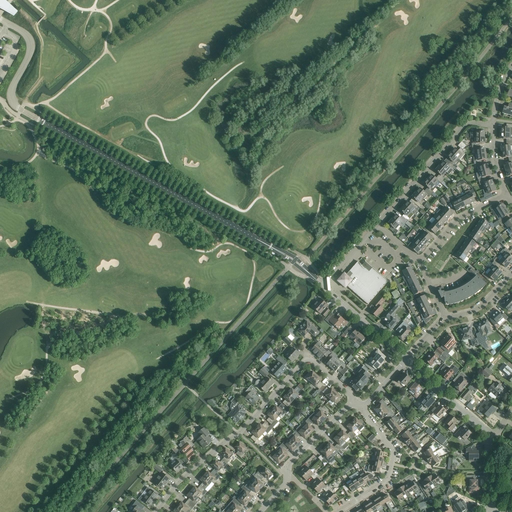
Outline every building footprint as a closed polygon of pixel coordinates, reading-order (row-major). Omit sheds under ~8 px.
[(3,10),(5,11),(14,15),(16,12),(8,4),(2,0),(0,0),(0,7),(1,8),(3,10)] [(511,103),(509,103),(508,108),(507,108),(504,107),(502,113),(511,115),(511,103)] [(499,129),(499,132),(501,132),(501,133),(511,133),(511,124),(507,124),(507,128),(501,128),(501,129),(499,129)] [(499,134),(499,138),(500,138),(500,139),(507,139),(507,142),(511,142),(511,133),(501,133),(501,134),(499,134)] [(473,143),(471,143),(472,147),(478,146),(478,143),(479,143),(484,143),(485,143),(485,140),(484,140),(484,138),(473,138),(473,139),(472,140),(472,142),(473,142),(473,143)] [(508,146),(501,147),(502,152),(511,151),(511,150),(511,142),(507,142),(508,146)] [(455,148),(451,153),(458,159),(459,160),(465,154),(462,150),(464,148),(460,144),(458,146),(460,148),(458,151),(455,148)] [(478,146),(472,147),(472,150),(475,150),(475,153),(476,153),(477,155),(486,154),(485,148),(478,149),(478,146)] [(502,153),(501,153),(501,156),(502,156),(502,158),(509,157),(510,160),(511,159),(511,150),(511,151),(502,152),(502,153)] [(448,156),(447,157),(448,157),(452,162),(450,164),(455,168),(458,171),(459,171),(461,169),(457,166),(456,165),(455,164),(457,162),(456,161),(458,159),(451,153),(450,153),(447,156),(448,156)] [(477,155),(473,156),(473,161),(474,164),(480,163),(480,160),(486,159),(488,159),(487,156),(486,156),(486,154),(477,155)] [(504,166),(503,166),(504,170),(505,169),(506,171),(511,169),(511,159),(510,160),(511,164),(504,166)] [(443,162),(439,166),(446,172),(449,175),(453,170),(455,168),(450,164),(448,166),(443,162)] [(480,163),(474,164),(475,168),(477,167),(479,172),(489,170),(487,165),(481,166),(480,163)] [(436,170),(435,170),(440,175),(438,177),(443,181),(445,179),(442,176),(446,172),(439,166),(439,167),(438,166),(436,169),(436,170)] [(479,172),(476,173),(478,178),(479,182),(485,180),(484,177),(490,175),(491,175),(490,171),(489,172),(489,170),(479,172)] [(431,175),(427,179),(436,187),(440,183),(441,183),(443,185),(445,183),(443,181),(438,177),(436,179),(431,175)] [(424,183),(424,184),(429,188),(427,190),(431,194),(433,192),(432,191),(436,187),(427,179),(427,180),(426,179),(424,182),(424,183)] [(485,180),(479,182),(480,185),(484,184),(485,189),(494,185),(492,180),(486,183),(485,180)] [(484,197),(480,199),(481,202),(486,200),(491,197),(490,193),(491,193),(496,191),(494,185),(485,189),(483,190),(485,195),(484,195),(484,197)] [(420,188),(416,192),(423,199),(427,195),(429,197),(431,194),(427,190),(425,193),(420,188)] [(465,192),(465,194),(470,204),(475,201),(473,197),(476,195),(473,190),(470,191),(470,190),(465,192)] [(413,196),(412,197),(417,201),(415,204),(420,208),(422,205),(419,203),(422,198),(423,199),(416,192),(415,193),(412,196),(413,196)] [(460,196),(466,206),(470,204),(465,194),(460,196)] [(461,209),(466,206),(460,196),(460,195),(455,198),(461,209)] [(456,211),(461,209),(455,198),(450,200),(456,211)] [(408,201),(404,206),(414,214),(414,215),(418,211),(418,210),(420,208),(415,204),(413,206),(412,205),(409,202),(408,201)] [(495,216),(496,215),(506,209),(505,208),(506,208),(504,205),(503,205),(502,204),(497,208),(495,204),(489,207),(492,211),(493,211),(492,212),(494,215),(495,215),(495,216)] [(414,214),(404,206),(403,207),(403,206),(400,209),(401,209),(400,210),(405,215),(403,217),(408,221),(414,214)] [(442,212),(449,218),(453,214),(446,207),(442,212)] [(506,209),(496,215),(499,220),(498,221),(500,224),(505,220),(503,218),(509,214),(509,213),(507,210),(507,211),(506,209)] [(440,210),(437,214),(446,222),(449,218),(442,212),(440,210)] [(433,218),(442,226),(446,222),(437,214),(433,218)] [(396,215),(392,219),(399,225),(402,228),(408,221),(403,217),(401,219),(396,215)] [(433,218),(429,222),(432,224),(431,224),(439,230),(442,226),(433,218)] [(505,224),(509,228),(511,225),(511,218),(507,222),(505,220),(500,224),(502,227),(505,224)] [(389,223),(388,223),(392,227),(390,229),(396,234),(398,231),(395,229),(399,225),(392,219),(392,220),(391,219),(389,222),(389,223)] [(481,219),(478,223),(485,228),(489,231),(491,227),(494,225),(489,219),(487,221),(486,219),(484,220),(481,219)] [(478,223),(475,228),(482,233),(485,228),(478,223)] [(439,230),(431,224),(428,228),(435,234),(439,230)] [(479,237),(482,233),(475,228),(472,232),(479,237)] [(425,232),(422,236),(428,242),(432,237),(425,232)] [(469,237),(479,243),(482,239),(479,237),(472,232),(469,237)] [(422,236),(419,234),(415,238),(425,246),(428,242),(422,236)] [(415,238),(412,242),(421,250),(425,246),(415,238)] [(468,238),(465,242),(472,247),(475,243),(468,238)] [(421,250),(412,242),(408,246),(410,248),(411,248),(417,254),(421,250)] [(462,247),(469,252),(471,253),(475,249),(472,247),(465,242),(462,247)] [(462,247),(459,251),(466,257),(466,256),(469,252),(462,247)] [(503,249),(499,254),(500,255),(501,255),(503,257),(509,263),(510,262),(511,263),(511,261),(511,257),(509,255),(508,254),(510,252),(510,251),(506,248),(504,250),(503,249)] [(463,261),(466,257),(459,251),(455,256),(463,261)] [(506,268),(509,263),(503,257),(500,261),(496,257),(493,260),(499,265),(501,263),(506,268)] [(493,264),(489,268),(498,276),(499,276),(501,273),(502,272),(497,268),(499,265),(493,260),(494,261),(492,263),(493,264)] [(388,281),(373,268),(369,271),(358,261),(346,275),(344,273),(338,281),(345,288),(347,286),(368,305),(388,281)] [(401,272),(403,276),(413,272),(411,267),(402,271),(403,271),(401,272)] [(484,272),(482,274),(487,279),(489,276),(494,281),(498,276),(489,268),(485,273),(484,272)] [(403,276),(402,277),(405,282),(407,280),(408,280),(416,276),(413,272),(403,276)] [(416,276),(408,280),(410,285),(418,281),(416,276)] [(477,276),(475,278),(471,282),(469,283),(465,286),(461,288),(460,289),(458,289),(454,291),(451,292),(444,293),(444,291),(441,292),(440,288),(437,290),(441,298),(443,297),(444,297),(445,302),(447,302),(449,305),(454,304),(453,302),(456,301),(456,303),(461,301),(460,300),(463,299),(463,300),(468,298),(467,297),(469,295),(470,297),(474,294),(473,293),(476,291),(476,293),(480,290),(479,288),(481,287),(482,288),(486,284),(477,276)] [(412,290),(420,286),(418,281),(410,285),(412,290)] [(420,286),(412,290),(414,295),(412,296),(414,299),(419,296),(418,293),(423,291),(420,286)] [(427,300),(425,295),(414,300),(417,305),(427,300)] [(385,301),(380,296),(373,304),(376,306),(371,312),(377,317),(384,309),(380,306),(385,301)] [(511,296),(505,302),(504,301),(502,304),(503,305),(502,305),(509,311),(511,308),(511,296)] [(320,314),(321,313),(325,316),(330,311),(326,308),(328,305),(320,298),(312,306),(320,314)] [(384,324),(390,329),(397,322),(396,321),(396,320),(395,319),(394,319),(391,316),(391,317),(390,316),(398,306),(404,303),(399,298),(395,303),(381,318),(386,322),(384,324)] [(429,305),(427,300),(417,305),(419,310),(429,305)] [(423,314),(432,310),(429,305),(419,310),(422,315),(423,314)] [(423,314),(421,315),(426,324),(432,318),(431,316),(434,315),(432,310),(423,314)] [(497,311),(491,316),(495,321),(493,322),(495,324),(497,323),(499,325),(505,320),(508,318),(504,313),(501,315),(497,311)] [(333,316),(327,322),(332,327),(334,325),(339,330),(343,325),(344,326),(347,323),(341,317),(339,319),(338,320),(333,316)] [(486,334),(487,335),(492,332),(489,327),(490,327),(486,320),(476,325),(482,336),(486,334)] [(300,328),(297,331),(303,337),(309,331),(315,337),(319,332),(307,321),(304,324),(303,324),(302,325),(300,326),(300,327),(300,328)] [(401,330),(396,335),(403,341),(407,337),(408,337),(410,335),(410,334),(411,332),(406,328),(408,326),(404,321),(399,327),(401,330)] [(466,340),(467,339),(468,339),(470,339),(473,347),(478,345),(476,339),(473,340),(473,338),(470,327),(459,330),(459,331),(459,333),(460,333),(462,341),(462,340),(463,340),(465,340),(466,340)] [(355,330),(350,336),(353,339),(352,340),(355,343),(356,342),(359,344),(365,338),(355,330)] [(453,346),(454,345),(456,342),(451,337),(452,336),(448,333),(440,343),(442,345),(440,347),(448,354),(453,348),(452,347),(452,345),(453,346)] [(292,342),(287,337),(284,340),(289,345),(292,342)] [(316,355),(322,348),(320,346),(321,344),(316,340),(312,344),(314,347),(311,350),(316,355)] [(489,348),(485,342),(479,344),(483,347),(484,349),(486,350),(489,348)] [(430,355),(425,360),(431,366),(434,362),(435,363),(436,363),(436,362),(436,361),(436,360),(438,358),(441,355),(447,360),(450,356),(445,351),(444,352),(439,347),(433,353),(431,352),(429,355),(430,355)] [(293,348),(285,356),(292,361),(296,356),(297,357),(299,354),(293,348)] [(322,348),(316,355),(321,359),(324,355),(327,357),(331,353),(326,349),(325,350),(322,348)] [(376,356),(374,359),(381,366),(384,362),(383,362),(385,360),(383,358),(385,356),(378,350),(374,354),(376,356)] [(326,364),(331,368),(339,359),(332,353),(328,358),(330,360),(326,364)] [(345,359),(345,360),(344,361),(346,364),(354,357),(351,354),(345,359)] [(287,363),(279,355),(276,359),(280,363),(271,372),(278,378),(281,374),(286,368),(284,366),(287,363)] [(331,368),(335,372),(339,368),(342,371),(345,367),(346,366),(339,359),(331,368)] [(381,366),(374,359),(371,362),(369,360),(365,364),(372,370),(374,368),(376,370),(377,368),(378,369),(381,366)] [(452,373),(455,375),(459,370),(455,366),(451,370),(445,365),(440,370),(444,373),(441,375),(447,380),(452,373)] [(511,369),(507,365),(502,371),(508,376),(507,378),(511,382),(511,369)] [(368,370),(363,366),(357,372),(360,375),(357,378),(365,385),(370,380),(367,378),(370,376),(366,373),(368,370)] [(348,370),(345,367),(342,371),(340,373),(343,375),(348,370)] [(263,368),(259,372),(265,377),(268,374),(263,368)] [(488,378),(492,373),(486,368),(482,373),(488,378)] [(306,377),(311,382),(317,376),(316,375),(316,374),(314,372),(314,373),(313,372),(311,374),(310,373),(306,377)] [(453,386),(455,387),(460,392),(468,383),(463,378),(465,375),(461,372),(453,381),(455,383),(453,386)] [(399,373),(394,379),(399,384),(401,381),(405,386),(411,379),(404,373),(402,375),(399,373)] [(317,376),(311,382),(319,390),(323,385),(320,382),(321,380),(321,379),(319,376),(318,377),(317,376)] [(258,388),(259,387),(265,392),(273,383),(267,377),(262,382),(259,380),(258,380),(257,381),(256,381),(256,382),(256,383),(255,383),(255,384),(254,385),(258,388)] [(361,390),(365,385),(357,378),(355,381),(352,379),(348,383),(356,391),(359,388),(361,390)] [(488,395),(494,400),(497,397),(500,400),(505,394),(499,389),(501,387),(496,382),(494,384),(488,390),(491,392),(488,395)] [(408,387),(410,389),(416,394),(414,396),(416,398),(422,393),(419,391),(421,388),(415,383),(414,385),(412,383),(408,387)] [(472,384),(461,396),(465,400),(465,399),(468,401),(472,397),(469,394),(471,392),(473,390),(476,392),(478,389),(472,384)] [(251,385),(245,392),(249,395),(245,398),(246,399),(245,400),(248,402),(249,401),(253,405),(259,399),(254,394),(257,391),(251,385)] [(323,386),(319,390),(319,389),(318,390),(317,390),(312,395),(315,397),(321,391),(324,387),(323,386)] [(289,392),(288,393),(294,399),(302,391),(297,387),(294,390),(292,389),(291,390),(291,389),(289,391),(289,392)] [(322,392),(330,399),(336,393),(335,392),(335,391),(333,389),(332,390),(332,389),(330,391),(326,387),(322,392)] [(287,407),(294,399),(288,393),(287,394),(286,394),(284,396),(285,397),(284,397),(286,399),(283,403),(287,407)] [(336,393),(330,399),(328,402),(332,405),(334,403),(336,404),(340,400),(339,398),(340,397),(340,396),(340,395),(338,393),(337,394),(336,393)] [(420,409),(424,405),(427,409),(435,401),(428,395),(423,401),(420,398),(415,405),(420,409)] [(239,407),(242,405),(234,398),(231,402),(232,403),(232,404),(231,405),(231,406),(231,407),(231,408),(231,409),(232,410),(233,411),(228,416),(236,423),(245,413),(239,407)] [(377,412),(378,414),(388,406),(382,400),(376,405),(377,407),(374,409),(375,410),(374,411),(376,413),(377,412)] [(493,412),(494,413),(496,410),(486,401),(478,409),(488,417),(493,412)] [(273,409),(272,411),(278,417),(281,414),(283,415),(285,413),(286,414),(289,411),(282,404),(278,408),(276,406),(275,407),(273,409)] [(443,414),(446,411),(440,405),(437,408),(435,406),(429,413),(433,416),(432,417),(437,422),(440,418),(441,419),(444,415),(443,414)] [(381,418),(382,419),(386,415),(390,419),(395,415),(388,406),(378,414),(379,416),(381,419),(381,418)] [(325,411),(322,408),(321,407),(318,409),(321,411),(316,415),(322,422),(324,420),(325,421),(327,419),(326,418),(327,418),(323,413),(325,411)] [(278,417),(272,411),(271,412),(270,412),(268,414),(269,414),(268,415),(270,417),(267,420),(271,425),(273,428),(279,422),(276,419),(278,417)] [(321,423),(322,422),(316,415),(314,413),(307,419),(308,419),(312,424),(314,422),(318,426),(319,425),(319,426),(321,424),(321,423)] [(395,415),(386,423),(389,428),(399,420),(395,415)] [(451,415),(445,423),(448,425),(446,427),(451,431),(456,426),(453,424),(456,420),(451,415)] [(357,429),(360,431),(366,425),(361,419),(359,421),(356,418),(355,419),(355,418),(352,420),(353,421),(351,422),(357,429)] [(312,424),(308,419),(305,421),(306,422),(302,426),(309,434),(311,433),(312,433),(314,431),(313,431),(314,430),(310,426),(312,424)] [(399,420),(389,428),(392,432),(394,430),(399,426),(401,425),(399,422),(400,421),(399,420)] [(270,426),(265,422),(262,426),(260,424),(259,425),(259,424),(257,426),(257,427),(256,428),(262,434),(265,431),(268,434),(273,428),(271,425),(270,426)] [(357,429),(351,422),(350,424),(349,423),(347,425),(348,426),(347,426),(351,431),(349,433),(353,437),(356,435),(353,433),(357,429)] [(401,425),(399,426),(394,430),(397,434),(404,429),(402,426),(405,424),(403,423),(401,425)] [(299,436),(301,434),(305,438),(306,438),(308,436),(309,434),(302,426),(300,425),(296,429),(297,430),(294,432),(299,436)] [(201,437),(197,440),(204,448),(212,441),(208,435),(210,434),(204,428),(198,433),(201,437)] [(255,442),(262,434),(256,428),(255,430),(254,429),(252,431),(253,432),(252,433),(254,434),(251,438),(255,442)] [(468,437),(469,437),(471,435),(471,434),(471,433),(465,428),(463,430),(461,428),(455,435),(460,440),(462,437),(465,440),(468,437)] [(403,439),(404,440),(410,435),(411,435),(413,433),(412,431),(410,433),(408,430),(401,435),(404,438),(403,439)] [(340,433),(338,435),(344,441),(349,437),(351,440),(353,437),(349,433),(347,435),(343,431),(342,431),(341,431),(339,433),(340,433)] [(297,438),(299,436),(294,432),(292,434),(288,438),(290,441),(296,447),(298,445),(298,446),(301,444),(300,443),(301,443),(297,438)] [(445,442),(447,439),(439,433),(435,439),(442,445),(445,442)] [(338,443),(336,445),(340,450),(342,448),(344,450),(349,446),(344,441),(338,435),(337,436),(336,436),(334,438),(335,438),(334,439),(338,443)] [(404,440),(407,445),(417,437),(415,435),(412,438),(411,435),(410,435),(404,440)] [(181,443),(179,445),(181,447),(182,447),(183,447),(181,449),(184,453),(185,452),(187,456),(187,457),(186,457),(189,460),(190,461),(195,456),(192,452),(193,451),(190,448),(191,447),(191,448),(194,445),(186,436),(183,439),(184,440),(180,442),(181,443)] [(409,445),(412,448),(418,443),(416,440),(418,439),(417,437),(407,445),(408,446),(409,445)] [(284,442),(281,444),(286,449),(288,447),(292,451),(293,450),(293,451),(295,449),(295,448),(296,447),(290,441),(286,445),(284,442)] [(422,443),(420,441),(418,443),(412,448),(415,452),(421,447),(420,445),(422,443)] [(236,454),(241,458),(245,453),(244,452),(247,448),(244,447),(245,446),(245,445),(243,444),(242,444),(239,442),(235,447),(238,449),(237,450),(238,451),(236,454)] [(343,453),(340,450),(336,445),(334,447),(330,443),(329,444),(328,443),(326,445),(327,446),(325,447),(334,456),(338,452),(341,455),(342,454),(343,453)] [(282,449),(277,453),(283,459),(285,458),(288,456),(287,456),(288,455),(284,451),(286,449),(281,444),(279,447),(282,449)] [(430,448),(424,452),(426,456),(425,457),(426,458),(433,453),(433,454),(436,452),(435,450),(436,450),(433,445),(429,447),(430,448)] [(461,451),(461,454),(469,454),(469,461),(474,461),(474,458),(478,458),(478,451),(476,451),(476,449),(475,449),(474,445),(461,451)] [(322,451),(321,452),(325,456),(323,458),(325,460),(329,464),(330,463),(330,462),(334,458),(335,458),(334,456),(325,447),(324,449),(323,448),(321,450),(322,451)] [(224,457),(222,460),(227,464),(231,459),(230,458),(233,454),(225,448),(225,449),(224,449),(222,451),(222,452),(221,453),(224,455),(223,456),(224,457)] [(376,448),(374,456),(385,458),(383,457),(384,452),(378,451),(379,449),(376,448)] [(176,454),(175,453),(172,456),(175,460),(170,465),(177,472),(183,467),(178,462),(181,459),(176,454)] [(282,461),(283,459),(277,453),(273,457),(271,455),(268,457),(273,461),(275,459),(279,464),(280,463),(280,464),(282,461)] [(433,453),(426,458),(429,462),(439,456),(437,454),(434,456),(433,454),(433,453)] [(439,456),(429,462),(429,464),(431,463),(433,466),(439,462),(438,459),(440,458),(439,456)] [(223,468),(227,464),(222,460),(220,462),(219,461),(218,462),(216,460),(215,461),(214,461),(212,463),(212,464),(211,465),(219,471),(222,467),(223,468)] [(163,469),(157,464),(154,468),(160,472),(163,469)] [(301,475),(303,477),(310,470),(306,466),(298,473),(300,475),(301,475)] [(256,474),(260,478),(262,479),(264,477),(265,478),(266,477),(268,479),(273,475),(270,473),(270,472),(269,470),(268,470),(267,470),(265,468),(262,472),(260,470),(256,474)] [(205,475),(204,476),(211,482),(214,479),(216,481),(217,480),(221,476),(213,470),(210,474),(208,472),(207,472),(206,472),(204,474),(205,475)] [(313,474),(310,470),(303,477),(304,479),(306,481),(311,476),(313,479),(318,474),(315,472),(313,474)] [(160,487),(163,489),(170,479),(162,472),(154,482),(157,484),(156,485),(156,486),(159,488),(160,487)] [(359,474),(365,484),(366,484),(364,482),(369,479),(364,472),(359,474)] [(251,481),(253,483),(260,489),(261,489),(263,487),(263,485),(260,482),(259,481),(260,478),(256,474),(254,476),(254,477),(255,477),(251,481)] [(313,488),(315,489),(322,482),(318,479),(320,477),(318,474),(313,479),(315,481),(310,486),(312,488),(313,488)] [(355,477),(356,479),(361,487),(365,484),(359,474),(355,477)] [(431,475),(430,476),(436,486),(438,485),(437,483),(440,481),(435,474),(432,476),(431,475)] [(475,475),(466,475),(466,481),(470,481),(470,486),(469,486),(469,492),(478,492),(478,486),(477,486),(477,480),(475,480),(475,475)] [(211,482),(204,476),(203,476),(201,478),(201,479),(201,480),(203,482),(200,486),(207,491),(205,490),(211,482)] [(435,487),(436,486),(430,476),(425,479),(430,486),(433,484),(435,487)] [(351,480),(352,482),(357,489),(361,487),(356,479),(355,477),(351,480)] [(430,486),(425,479),(424,480),(425,481),(421,483),(426,490),(429,488),(430,490),(432,489),(430,486)] [(413,481),(408,484),(414,493),(416,492),(414,490),(417,488),(413,481)] [(325,486),(322,482),(315,489),(316,491),(318,494),(323,489),(325,491),(330,487),(327,484),(325,486)] [(352,482),(347,485),(352,492),(357,489),(352,482)] [(249,491),(251,489),(256,493),(258,493),(260,491),(260,489),(253,483),(249,487),(247,485),(245,487),(249,491)] [(404,485),(403,486),(409,496),(414,493),(408,484),(405,487),(404,485)] [(192,491),(191,491),(198,497),(201,494),(203,496),(207,491),(200,486),(197,489),(195,487),(194,488),(193,488),(191,489),(192,491)] [(243,489),(239,493),(249,502),(249,501),(250,501),(252,499),(252,498),(252,497),(249,494),(247,493),(249,491),(245,487),(243,486),(241,488),(243,489)] [(407,498),(409,496),(403,486),(398,489),(403,496),(405,494),(407,498)] [(143,503),(144,501),(150,506),(158,495),(147,487),(145,491),(148,493),(145,497),(142,494),(138,499),(143,503)] [(325,500),(327,502),(334,495),(330,491),(332,489),(330,487),(325,491),(327,494),(323,498),(325,500)] [(403,496),(398,489),(397,490),(398,491),(394,493),(399,500),(401,498),(403,500),(405,499),(403,496)] [(198,497),(191,491),(191,492),(189,492),(188,494),(188,495),(190,498),(187,501),(194,507),(198,502),(196,500),(198,497)] [(245,505),(247,505),(248,503),(248,502),(249,502),(239,493),(236,497),(234,496),(232,498),(233,499),(238,504),(240,505),(242,503),(245,506),(245,505)] [(387,494),(382,497),(386,503),(391,511),(394,511),(391,506),(390,506),(389,504),(391,502),(387,494)] [(334,495),(327,502),(328,504),(330,506),(338,499),(334,495)] [(386,503),(382,497),(381,495),(377,498),(381,506),(386,503)] [(372,501),(377,508),(381,506),(377,498),(372,501)] [(233,499),(228,506),(235,511),(240,511),(241,511),(241,510),(236,506),(238,504),(233,499)] [(460,501),(454,506),(458,511),(462,511),(464,511),(465,511),(469,509),(463,500),(460,502),(460,501)] [(136,501),(132,506),(135,508),(131,511),(145,511),(140,508),(142,505),(136,501)] [(179,506),(178,507),(184,511),(190,511),(194,507),(187,501),(184,504),(182,502),(181,503),(180,503),(178,505),(178,506),(179,506)] [(372,501),(368,504),(372,511),(376,511),(378,511),(377,508),(372,501)]
